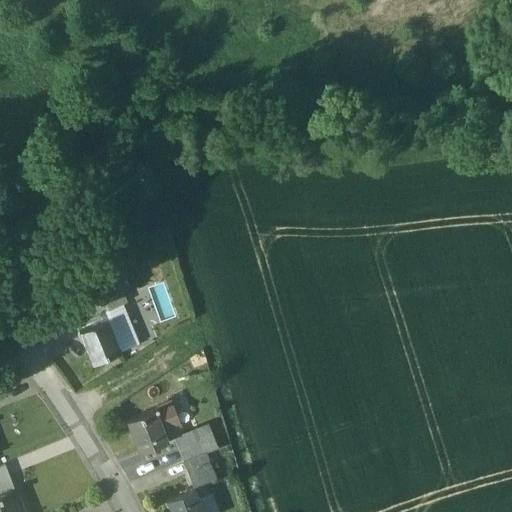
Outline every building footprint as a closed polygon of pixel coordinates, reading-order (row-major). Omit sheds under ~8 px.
[(118,267),(99,285),(103,296),(121,289),(121,290),(126,289),(118,267)] [(121,289),(103,296),(108,308),(126,301),(121,290),(121,289)] [(107,319),(78,330),(91,362),(121,351),(117,342),(107,319)] [(137,329),(123,334),(124,339),(117,342),(121,351),(143,341),(137,329)] [(168,404),(154,410),(162,430),(176,424),(168,404)] [(154,410),(126,421),(139,452),(166,441),(162,430),(154,410)] [(191,430),(173,437),(178,449),(195,441),(191,430)] [(195,441),(178,449),(184,462),(205,454),(199,440),(195,441)] [(205,454),(184,462),(193,484),(211,477),(206,466),(209,465),(205,454)] [(3,465),(0,466),(0,488),(10,485),(3,465)] [(202,511),(195,491),(167,502),(170,511),(202,511)] [(21,511),(14,492),(0,497),(0,511),(21,511)]
